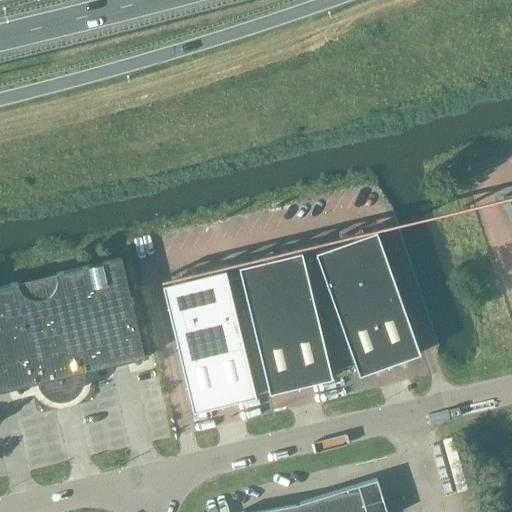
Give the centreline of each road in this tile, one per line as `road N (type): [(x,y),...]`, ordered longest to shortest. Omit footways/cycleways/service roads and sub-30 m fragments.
road 1 (unclassified): [(136,481),(511,390)]
road 2 (trunk): [(0,101),(336,0)]
road 3 (trunk): [(0,36),(152,0)]
road 4 (unclassified): [(0,511),(136,481)]
